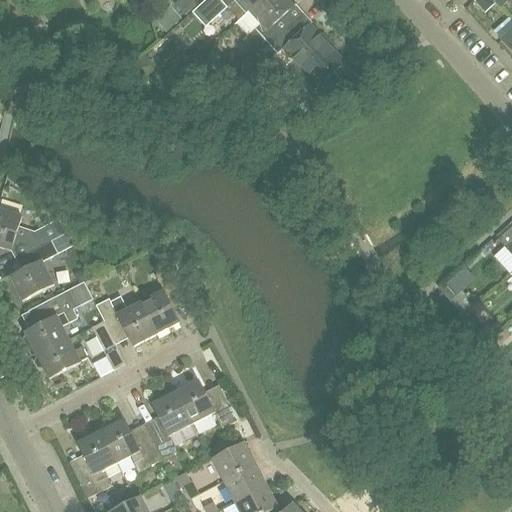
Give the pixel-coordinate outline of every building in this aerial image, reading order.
[(250,13),(263,0),(219,0),(224,5),(231,6),(237,0),(238,0),(249,12),(250,13)] [(269,46),(287,30),(295,23),(288,14),(294,8),(287,0),(263,0),(250,13),(249,12),(235,24),(247,37),(255,30),(269,46)] [(481,8),(486,14),(495,5),(490,0),(477,0),(475,2),(481,8)] [(32,33),(45,20),(29,3),(16,15),(32,33)] [(172,11),(171,10),(156,23),(155,24),(165,35),(176,26),(181,21),(172,11)] [(286,83),(329,43),(322,35),(321,37),(310,26),(295,39),(287,30),(269,46),(278,55),(284,50),(293,61),(279,74),(286,83)] [(511,54),(511,32),(501,42),(511,54)] [(302,84),(309,78),(318,88),(314,91),(320,104),(342,94),(337,83),(334,85),(329,79),(345,64),(335,53),(336,51),(329,43),(286,83),(292,78),(297,84),(302,84)] [(194,68),(184,75),(192,85),(201,78),(194,68)] [(301,92),(284,84),(276,100),(293,109),(301,92)] [(240,95),(239,97),(238,103),(259,108),(261,102),(261,100),(240,95)] [(304,123),(311,127),(323,121),(321,116),(304,123)] [(22,218),(17,217),(0,211),(0,249),(11,253),(22,218)] [(33,252),(51,243),(58,239),(66,235),(59,221),(26,238),(33,252)] [(511,227),(498,240),(511,255),(511,227)] [(51,243),(33,252),(27,255),(33,268),(10,280),(22,303),(54,287),(42,263),(58,255),(51,243)] [(90,281),(85,270),(79,273),(77,281),(80,286),(90,281)] [(140,305),(157,337),(180,325),(168,302),(180,295),(168,271),(155,277),(163,293),(140,305)] [(462,294),(474,283),(464,272),(442,291),(452,302),(462,294)] [(37,357),(37,358),(69,341),(62,328),(78,320),(73,311),(93,301),(84,284),(40,307),(48,323),(25,335),(26,336),(23,341),(31,357),(37,357)] [(140,305),(128,311),(121,297),(110,302),(109,301),(97,307),(105,323),(109,332),(122,326),(134,349),(157,337),(140,305)] [(117,346),(109,332),(105,323),(92,329),(104,353),(117,346)] [(485,343),(495,334),(491,330),(489,327),(481,335),(479,336),(483,341),(485,343)] [(83,349),(75,353),(69,341),(37,358),(38,359),(35,363),(38,369),(43,369),(49,381),(81,364),(80,363),(88,359),(83,349)] [(113,371),(107,358),(93,365),(100,378),(113,371)] [(175,395),(191,425),(192,426),(215,415),(223,430),(237,423),(224,398),(210,405),(198,383),(175,395)] [(192,426),(191,425),(175,395),(152,406),(164,429),(150,437),(163,461),(177,454),(169,438),(192,426)] [(163,461),(150,437),(136,444),(124,421),(101,433),(117,465),(130,458),(139,474),(163,461)] [(104,472),(117,465),(101,433),(78,445),(89,468),(75,475),(88,500),(112,488),(104,472)] [(224,483),(255,467),(244,445),(213,461),(224,483)] [(235,504),(267,488),(255,467),(224,483),(235,504)] [(177,480),(181,488),(190,484),(185,475),(177,480)] [(172,493),(181,488),(177,480),(168,484),(172,493)] [(267,488),(235,504),(239,511),(273,511),(278,510),(267,488)] [(147,511),(140,498),(113,511),(147,511)]
